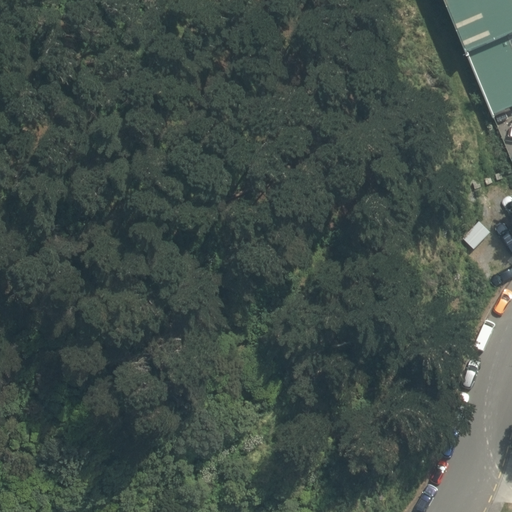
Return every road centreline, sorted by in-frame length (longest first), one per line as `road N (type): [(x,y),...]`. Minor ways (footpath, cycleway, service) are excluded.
road 1 (track): [(418,0),(511,233)]
road 2 (residential): [(511,354),(448,511)]
